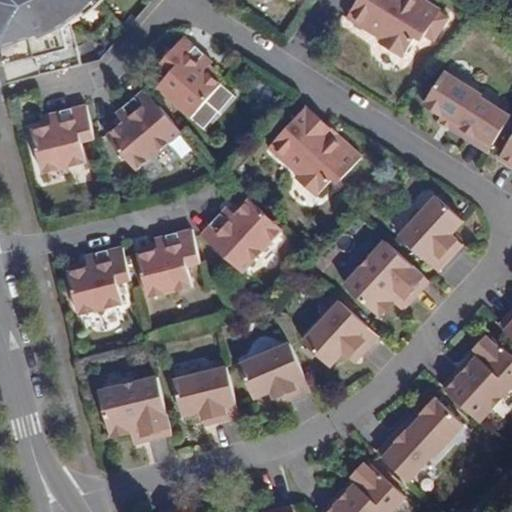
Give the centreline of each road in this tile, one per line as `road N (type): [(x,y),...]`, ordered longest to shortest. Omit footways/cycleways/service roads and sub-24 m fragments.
road 1 (residential): [(67,499),(301,442),(378,394),(475,292),(504,249),(502,212),(283,72)]
road 2 (residential): [(283,72),(177,6),(106,76),(20,95)]
road 3 (unknown): [(0,252),(185,212)]
road 4 (residential): [(31,442),(0,319)]
